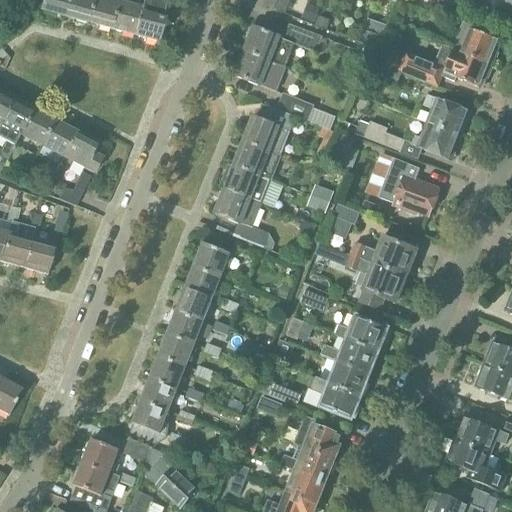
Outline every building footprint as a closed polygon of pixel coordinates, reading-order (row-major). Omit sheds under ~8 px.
[(30,0),(30,3),(41,5),(39,11),(63,18),(67,0),(30,0)] [(67,0),(63,18),(86,24),(92,0),(67,0)] [(92,0),(86,24),(109,30),(117,3),(110,2),(110,0),(92,0)] [(117,0),(117,3),(109,30),(133,36),(139,9),(142,0),(117,0)] [(142,0),(139,9),(133,36),(157,43),(168,3),(156,0),(142,0)] [(264,0),(263,3),(285,12),(289,0),(264,0)] [(399,0),(398,4),(411,8),(413,5),(409,3),(409,0),(399,0)] [(464,10),(437,0),(432,0),(428,12),(458,24),(464,10)] [(511,0),(477,0),(476,5),(502,17),(507,7),(511,9),(511,0)] [(314,24),(320,9),(308,4),(302,19),(314,24)] [(319,17),(315,26),(327,31),(330,21),(319,17)] [(496,53),(501,42),(483,35),(485,31),(464,22),(453,49),(443,45),(443,46),(494,68),(499,54),(496,53)] [(243,52),(286,69),(295,45),(316,54),(322,39),(290,27),(285,41),(278,39),(279,37),(253,27),(243,52)] [(380,35),(370,30),(364,43),(375,48),(380,35)] [(398,71),(405,74),(435,86),(439,76),(456,83),(457,79),(481,89),(485,79),(489,80),(494,68),(443,46),(435,65),(405,52),(398,71)] [(234,75),(266,88),(277,92),(286,69),(243,52),(234,75)] [(396,87),(402,75),(373,61),(367,74),(396,87)] [(307,121),(314,104),(285,93),(279,109),(278,110),(296,117),(307,121)] [(0,122),(11,101),(0,95),(0,122)] [(459,137),(469,113),(428,96),(424,107),(435,111),(429,125),(459,137)] [(12,101),(11,101),(0,122),(0,139),(4,142),(0,149),(0,157),(7,162),(20,136),(33,112),(22,107),(24,103),(14,98),(12,101)] [(271,106),(265,120),(264,120),(254,116),(244,142),(271,151),(280,155),(280,154),(286,141),(289,133),(290,133),(294,124),(296,117),(278,110),(279,109),(271,106)] [(33,112),(20,136),(41,147),(54,123),(33,112)] [(41,147),(54,154),(53,157),(52,157),(48,163),(47,163),(39,179),(50,184),(63,158),(76,134),(54,123),(41,147)] [(399,153),(404,141),(386,134),(388,130),(370,123),(364,139),(399,153)] [(429,125),(423,139),(415,136),(411,146),(449,161),(459,137),(429,125)] [(76,134),(63,158),(94,174),(102,159),(93,155),(98,145),(76,134)] [(341,135),(330,164),(352,172),(359,153),(351,149),(354,141),(341,135)] [(271,151),(244,142),(234,166),(272,182),(281,159),(288,162),(290,158),(280,154),(280,155),(271,151)] [(28,173),(36,157),(25,152),(17,167),(28,173)] [(429,217),(440,190),(415,180),(420,169),(394,159),(378,197),(407,209),(406,211),(417,216),(418,213),(429,217)] [(263,204),(272,182),(234,166),(229,179),(224,177),(220,187),(225,189),(224,191),(262,206),(263,204)] [(82,174),(80,178),(73,191),(64,189),(58,200),(76,207),(92,178),(82,174)] [(316,186),(311,197),(330,204),(335,194),(316,186)] [(262,206),(224,191),(215,213),(224,216),(219,231),(245,241),(263,249),(272,252),(275,245),(269,234),(254,228),(262,206)] [(330,204),(311,197),(307,208),(326,215),(330,204)] [(361,211),(374,217),(378,208),(365,202),(361,211)] [(338,206),(334,218),(355,227),(359,215),(338,206)] [(10,207),(6,223),(15,225),(19,210),(10,207)] [(19,237),(7,234),(0,259),(0,261),(22,268),(30,240),(32,241),(34,231),(38,232),(42,216),(33,214),(29,227),(22,226),(19,237)] [(52,236),(61,238),(65,223),(56,220),(52,236)] [(316,227),(309,225),(303,223),(301,229),(303,238),(311,241),(316,227)] [(355,243),(350,257),(404,279),(415,251),(385,239),(379,253),(355,243)] [(32,241),(30,240),(22,268),(46,275),(54,247),(32,241)] [(203,244),(194,267),(221,277),(230,254),(203,244)] [(315,256),(321,258),(326,260),(330,250),(325,247),(319,245),(315,256)] [(404,279),(350,257),(345,269),(368,278),(358,304),(378,312),(382,301),(393,305),(404,279)] [(194,267),(185,289),(212,300),(221,277),(194,267)] [(245,293),(248,283),(234,277),(230,287),(245,293)] [(292,289),(283,285),(278,297),(286,301),(292,289)] [(185,289),(176,312),(203,322),(212,300),(185,289)] [(328,300),(305,291),(300,304),(323,313),(328,300)] [(225,300),(221,310),(235,315),(239,306),(225,300)] [(176,312),(167,334),(194,345),(203,322),(176,312)] [(355,317),(350,331),(339,327),(334,337),(346,341),(378,354),(387,329),(355,317)] [(293,319),(286,337),(297,341),(304,324),(293,319)] [(216,322),(212,332),(227,337),(231,328),(216,322)] [(194,345),(167,334),(159,357),(186,367),(194,345)] [(346,341),(341,353),(325,347),(321,357),(337,363),(369,376),(378,354),(346,341)] [(511,351),(493,344),(484,366),(511,376),(511,351)] [(207,345),(204,354),(218,360),(222,350),(207,345)] [(271,363),(286,369),(292,353),(277,347),(271,363)] [(252,366),(263,370),(267,358),(257,355),(252,366)] [(186,367),(159,357),(150,379),(177,390),(186,367)] [(369,376),(337,363),(328,385),(360,398),(369,376)] [(511,376),(484,366),(475,389),(511,403),(511,402),(511,376)] [(198,367),(195,376),(209,382),(211,378),(224,383),(226,378),(198,367)] [(0,378),(0,412),(6,416),(20,389),(0,378)] [(150,379),(141,401),(168,412),(177,390),(150,379)] [(265,380),(260,393),(297,409),(303,396),(265,380)] [(360,398),(328,385),(317,381),(313,393),(323,397),(319,408),(351,421),(360,398)] [(189,389),(185,398),(200,403),(204,394),(189,389)] [(257,411),(261,412),(277,419),(283,406),(262,398),(257,411)] [(168,412),(141,401),(132,425),(159,435),(168,412)] [(230,402),(227,411),(240,416),(244,407),(243,407),(241,407),(242,405),(241,405),(234,402),(233,403),(232,403),(230,402)] [(181,412),(177,421),(192,427),(195,418),(181,412)] [(341,438),(313,427),(315,423),(305,418),(294,445),(335,461),(340,448),(338,447),(341,438)] [(455,439),(491,454),(496,442),(505,446),(509,436),(464,418),(455,439)] [(265,434),(254,430),(251,439),(262,442),(270,446),(273,438),(265,435),(265,434)] [(169,443),(184,449),(187,440),(173,434),(169,443)] [(258,445),(241,438),(236,450),(253,457),(258,445)] [(491,454),(455,439),(445,463),(470,473),(467,480),(500,493),(506,478),(485,470),(491,454)] [(83,462),(110,473),(119,450),(92,440),(83,462)] [(147,464),(153,450),(128,440),(123,454),(147,464)] [(303,450),(299,462),(285,457),(282,466),(295,472),(326,484),(335,461),(294,445),(294,446),(303,450)] [(197,490),(162,458),(164,454),(153,450),(147,464),(143,475),(151,483),(179,509),(197,490)] [(96,511),(107,511),(120,478),(109,474),(110,473),(83,462),(74,485),(77,486),(71,502),(81,506),(96,511)] [(235,475),(247,479),(250,470),(239,466),(235,475)] [(326,484),(295,472),(286,494),(317,507),(326,484)] [(134,489),(138,480),(122,474),(119,483),(134,489)] [(247,479),(235,475),(229,493),(240,497),(247,479)] [(138,492),(133,503),(129,511),(161,511),(163,508),(152,503),(154,499),(138,492)] [(434,493),(426,511),(481,511),(477,510),(469,507),(434,493)] [(314,511),(317,507),(286,494),(281,507),(268,502),(263,511),(314,511)]
